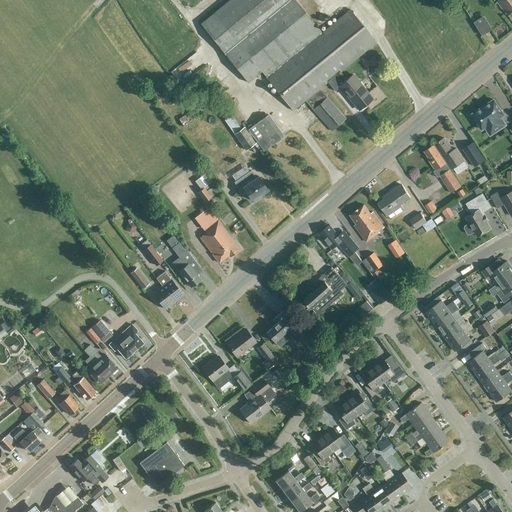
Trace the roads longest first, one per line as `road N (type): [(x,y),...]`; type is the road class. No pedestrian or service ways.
road 1 (tertiary): [(157,358),(511,44)]
road 2 (residential): [(235,471),(280,443),(334,364),(384,320)]
road 3 (tertiary): [(0,502),(157,358)]
road 4 (residential): [(476,448),(384,320)]
road 5 (residential): [(384,320),(511,238)]
road 6 (residential): [(235,471),(157,358)]
